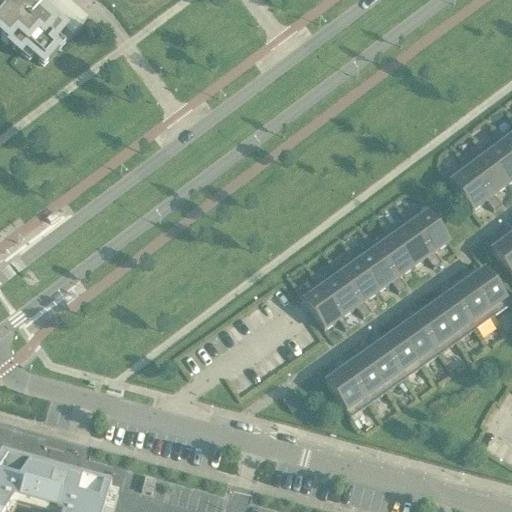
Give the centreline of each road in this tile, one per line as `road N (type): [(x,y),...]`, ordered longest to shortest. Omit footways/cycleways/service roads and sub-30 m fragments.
road 1 (tertiary): [(0,336),(444,0)]
road 2 (residential): [(0,359),(17,379),(508,511)]
road 3 (tertiary): [(190,136),(0,279)]
road 4 (tertiary): [(292,61),(190,136)]
